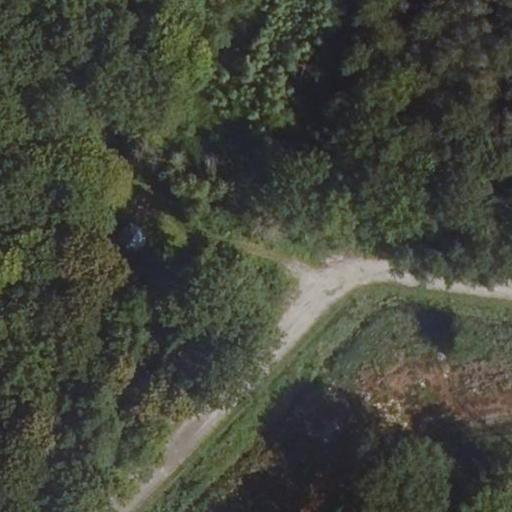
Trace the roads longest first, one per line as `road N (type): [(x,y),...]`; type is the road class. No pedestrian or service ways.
road 1 (track): [(0,200),(132,218),(224,252),(318,271),(511,287)]
road 2 (track): [(109,511),(288,328),(318,271)]
road 3 (track): [(132,218),(196,0)]
